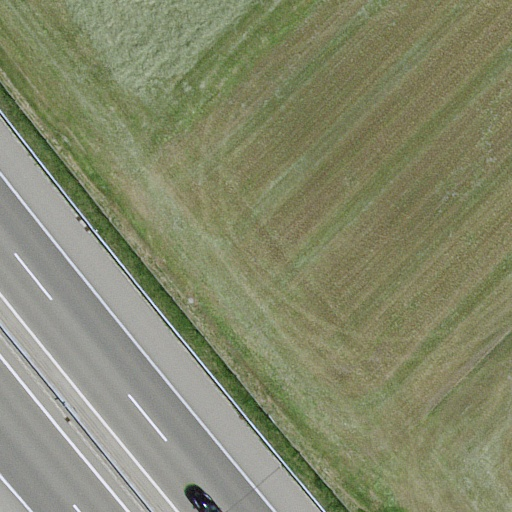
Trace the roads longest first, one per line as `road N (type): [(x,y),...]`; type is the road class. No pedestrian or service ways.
road 1 (motorway): [(223,511),(0,233)]
road 2 (motorway): [(0,418),(78,511)]
